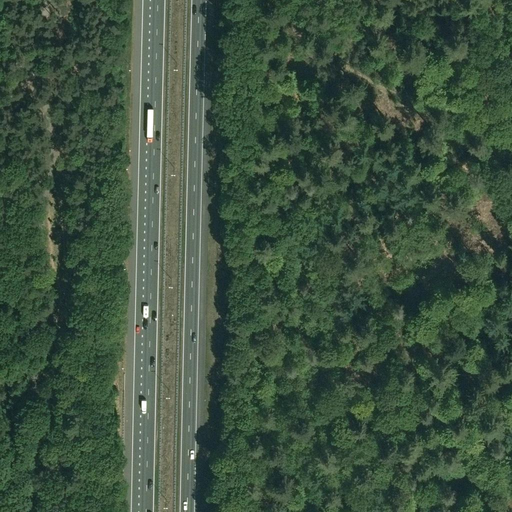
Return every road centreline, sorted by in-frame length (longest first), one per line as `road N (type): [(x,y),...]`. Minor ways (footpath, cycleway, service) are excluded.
road 1 (track): [(338,511),(322,377),(325,248),(341,196),(324,123),(334,87),(346,64),(511,160)]
road 2 (motorway): [(156,0),(145,511)]
road 3 (motorway): [(189,511),(200,0)]
road 4 (unclassified): [(43,0),(37,81),(52,147),(44,201),(55,294),(0,477)]
